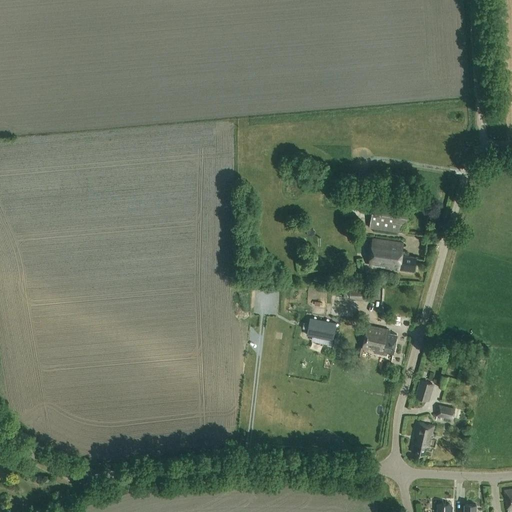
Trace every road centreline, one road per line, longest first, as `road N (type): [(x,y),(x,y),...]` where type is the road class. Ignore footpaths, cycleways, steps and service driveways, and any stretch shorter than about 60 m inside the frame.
road 1 (residential): [(511,143),(485,146),(466,173),(403,394),(398,471)]
road 2 (unclassified): [(0,425),(42,458),(83,473),(296,462)]
road 3 (track): [(485,146),(473,0)]
